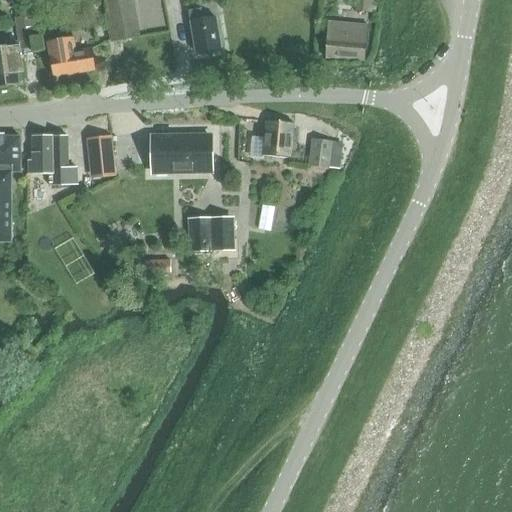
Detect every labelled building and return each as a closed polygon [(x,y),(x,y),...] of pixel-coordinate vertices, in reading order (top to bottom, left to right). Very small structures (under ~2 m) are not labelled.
[(114,0),(105,2),(112,41),(139,37),(132,0),(114,0)] [(356,0),(355,12),(375,13),(376,0),(356,0)] [(188,12),(195,54),(221,49),(216,18),(203,21),(201,10),(188,12)] [(31,16),(15,18),(18,42),(6,44),(6,48),(0,48),(0,86),(18,85),(17,73),(23,73),(20,50),(35,49),(31,16)] [(328,22),(325,59),(365,62),(368,25),(328,22)] [(76,52),(73,38),(47,42),(53,78),(95,71),(91,50),(76,52)] [(263,157),(291,159),(294,124),(266,121),(263,157)] [(154,172),(154,174),(168,174),(168,172),(211,171),(211,137),(175,138),(175,135),(161,136),(161,138),(153,138),(153,172),(154,172)] [(0,243),(12,244),(12,172),(20,172),(20,137),(3,137),(3,136),(0,136),(0,243)] [(28,161),(29,187),(77,186),(76,168),(68,168),(68,136),(32,137),(32,161),(28,161)] [(87,139),(91,179),(116,176),(112,137),(87,139)] [(311,141),(309,167),(339,170),(342,144),(311,141)] [(190,220),(191,252),(232,251),(231,219),(190,220)] [(171,261),(144,262),(144,276),(171,276),(171,261)]
